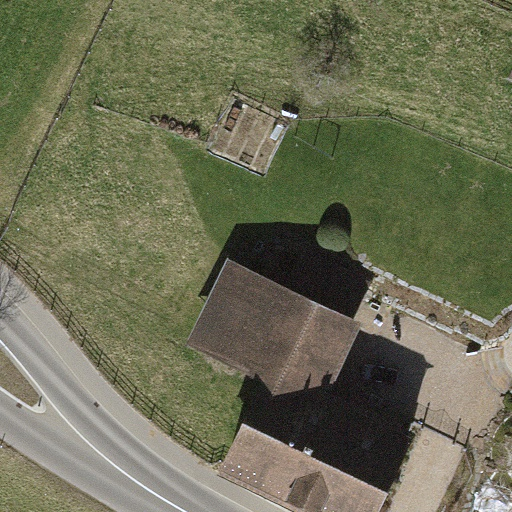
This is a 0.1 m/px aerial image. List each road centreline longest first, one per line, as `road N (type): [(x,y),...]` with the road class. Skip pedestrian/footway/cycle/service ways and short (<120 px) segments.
road 1 (tertiary): [(123,474),(0,316)]
road 2 (tertiary): [(0,407),(123,474)]
